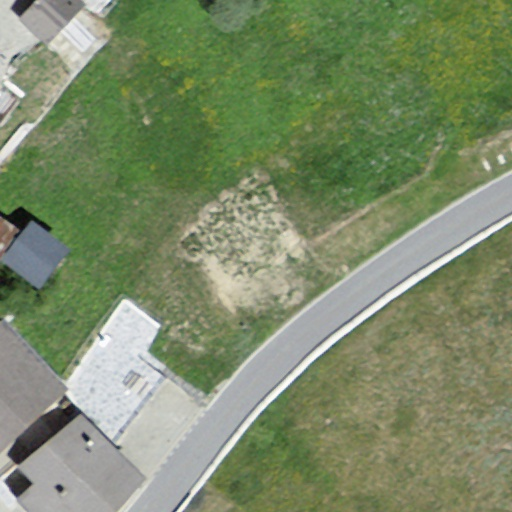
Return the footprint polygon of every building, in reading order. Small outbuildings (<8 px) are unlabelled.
[(34,0),(19,16),(46,42),(84,0),(83,0),(34,0)] [(2,257),(39,284),(70,244),(32,214),(21,229),(2,257)] [(0,258),(2,257),(21,229),(0,215),(0,258)] [(0,446),(64,380),(3,319),(0,320),(0,446)] [(17,496),(31,511),(108,511),(146,471),(81,411),(18,464),(33,481),(17,496)]
